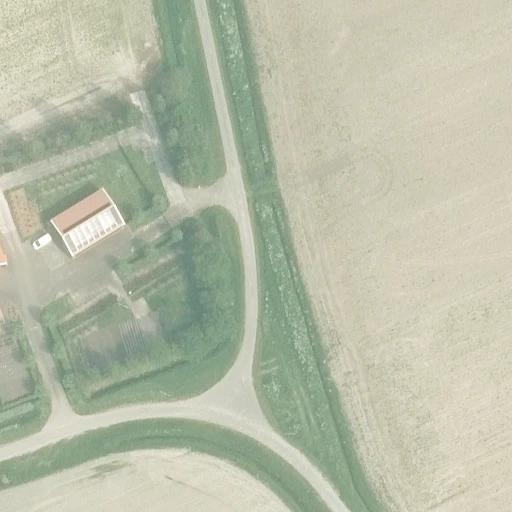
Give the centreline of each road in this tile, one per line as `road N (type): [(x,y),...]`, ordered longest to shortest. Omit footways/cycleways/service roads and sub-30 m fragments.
road 1 (unclassified): [(242,367),(248,242),(199,0)]
road 2 (unclassified): [(0,457),(112,419),(185,412)]
